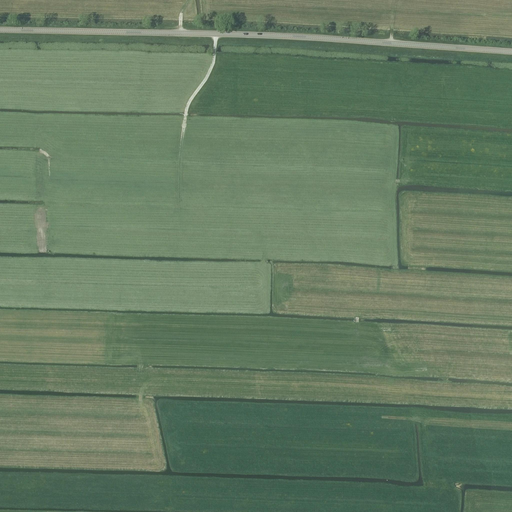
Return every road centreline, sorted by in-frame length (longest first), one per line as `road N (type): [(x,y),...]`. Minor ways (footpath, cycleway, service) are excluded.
road 1 (tertiary): [(0,29),(511,49)]
road 2 (track): [(229,300),(265,297),(251,229),(189,214),(179,204),(187,104),(208,74),(215,33)]
